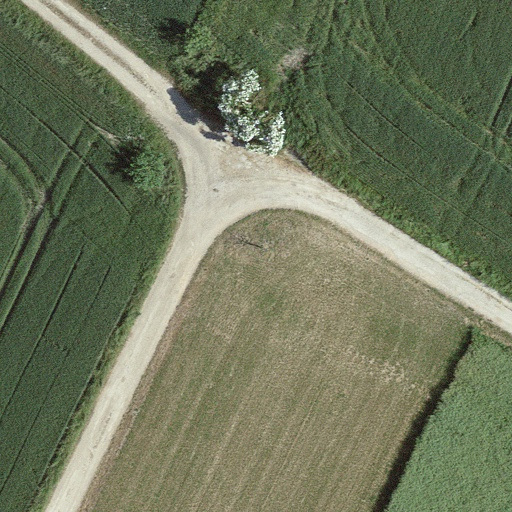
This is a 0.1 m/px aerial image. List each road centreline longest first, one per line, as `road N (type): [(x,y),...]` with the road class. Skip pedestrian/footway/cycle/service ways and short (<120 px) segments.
road 1 (track): [(511,325),(233,154),(62,511)]
road 2 (track): [(233,154),(42,0)]
